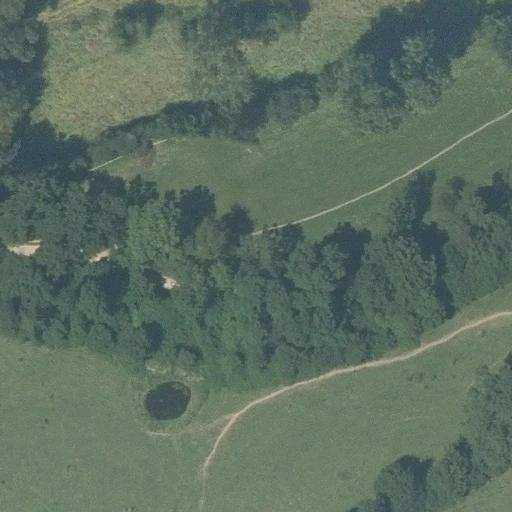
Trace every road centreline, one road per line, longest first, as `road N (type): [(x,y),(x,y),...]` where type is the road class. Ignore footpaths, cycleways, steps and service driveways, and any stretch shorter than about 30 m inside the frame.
road 1 (track): [(0,252),(77,255),(200,292),(312,294),(396,266),(511,208)]
road 2 (track): [(508,0),(0,21)]
